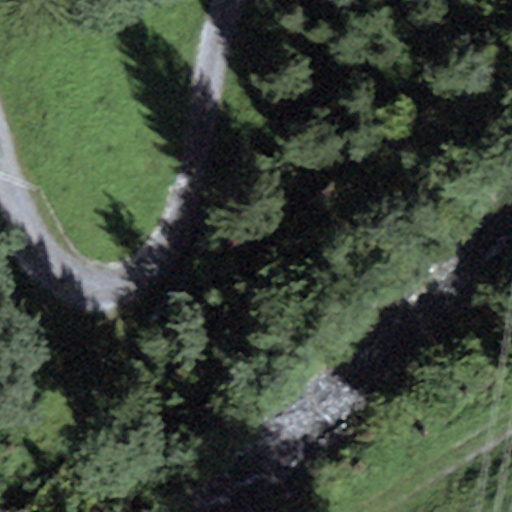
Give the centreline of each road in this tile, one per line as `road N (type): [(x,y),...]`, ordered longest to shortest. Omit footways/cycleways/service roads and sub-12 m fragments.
road 1 (track): [(234,0),(223,23),(183,248),(114,312),(65,305)]
road 2 (unclassified): [(65,305),(40,272),(0,139)]
road 3 (track): [(383,511),(511,436)]
